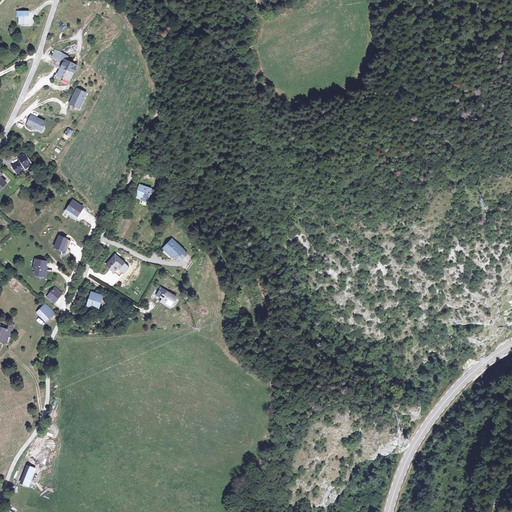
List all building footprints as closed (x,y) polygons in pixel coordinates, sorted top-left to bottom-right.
[(19,16),(19,23),(28,23),(28,12),(17,11),(17,16),(19,16)] [(54,49),(51,55),(65,61),(68,56),(54,49)] [(65,61),(51,55),(50,58),(57,61),(55,65),(52,64),(51,66),(60,70),(65,61)] [(65,61),(60,70),(58,76),(69,82),(76,66),(65,61)] [(85,93),(77,89),(75,91),(74,90),(70,96),(73,97),(70,103),(78,107),(85,93)] [(36,118),(30,115),(27,122),(32,125),(32,126),(41,130),(45,122),(36,117),(36,118)] [(21,153),(14,158),(16,162),(9,167),(14,175),(29,165),(21,153)] [(127,187),(123,197),(130,200),(129,204),(138,207),(140,202),(141,202),(145,194),(127,187)] [(63,201),(55,212),(66,220),(74,209),(63,201)] [(68,239),(59,235),(55,248),(63,251),(68,239)] [(173,239),(165,247),(175,259),(184,251),(173,239)] [(115,255),(106,266),(113,272),(117,267),(119,268),(124,262),(115,255)] [(37,269),(36,274),(43,275),(45,271),(46,271),(47,267),(45,267),(47,262),(36,259),(35,266),(37,269)] [(62,292),(56,287),(48,297),(55,303),(60,296),(59,295),(62,292)] [(177,297),(161,288),(157,296),(161,298),(162,297),(164,298),(162,302),(166,304),(169,303),(173,305),(177,297)] [(92,293),(88,306),(96,308),(99,301),(101,301),(103,296),(92,293)] [(46,322),(52,316),(55,314),(46,304),(43,306),(37,312),(46,322)] [(0,327),(0,340),(7,343),(12,329),(8,328),(7,330),(0,327)] [(35,467),(27,465),(21,484),(28,487),(35,467)]
